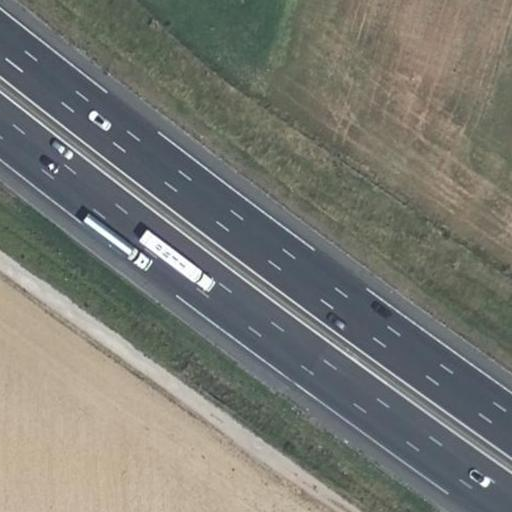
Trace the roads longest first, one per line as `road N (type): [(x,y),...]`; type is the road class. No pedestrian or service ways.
road 1 (motorway): [(511,432),(236,233),(0,47)]
road 2 (motorway): [(0,130),(511,507)]
road 3 (track): [(352,511),(0,261)]
